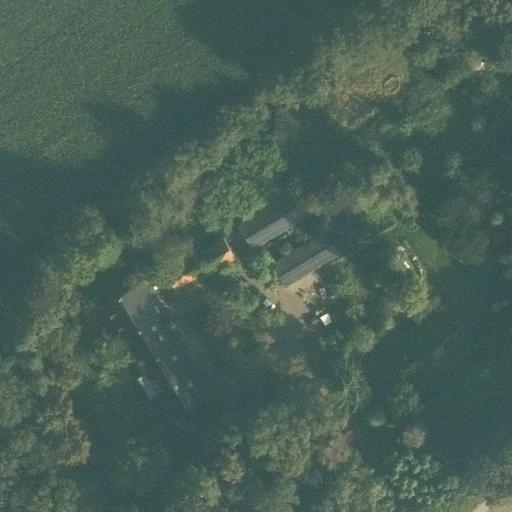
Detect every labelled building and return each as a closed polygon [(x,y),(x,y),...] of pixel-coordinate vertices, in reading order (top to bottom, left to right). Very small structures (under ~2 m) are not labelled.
[(346,188),(330,197),(349,227),(364,217),(346,188)] [(295,189),(238,223),(253,248),(309,214),(295,189)] [(269,262),(280,280),(284,286),(340,253),(326,229),(269,262)] [(176,288),(206,270),(208,274),(236,257),(223,236),(166,272),(176,288)] [(149,292),(142,281),(104,303),(131,348),(162,329),(142,296),(149,292)] [(203,398),(162,329),(131,348),(149,378),(146,380),(154,393),(157,391),(172,417),(203,398)]
